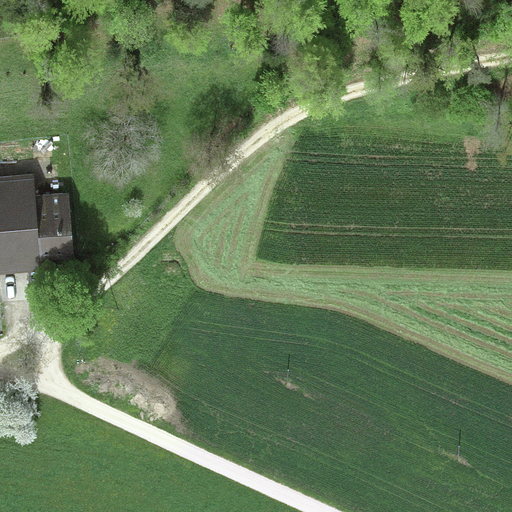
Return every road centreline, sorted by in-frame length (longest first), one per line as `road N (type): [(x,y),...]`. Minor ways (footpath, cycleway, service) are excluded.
road 1 (track): [(7,353),(73,308),(256,139),(314,103),(511,55)]
road 2 (track): [(7,353),(89,409),(316,511)]
road 3 (track): [(463,0),(346,64),(314,103)]
